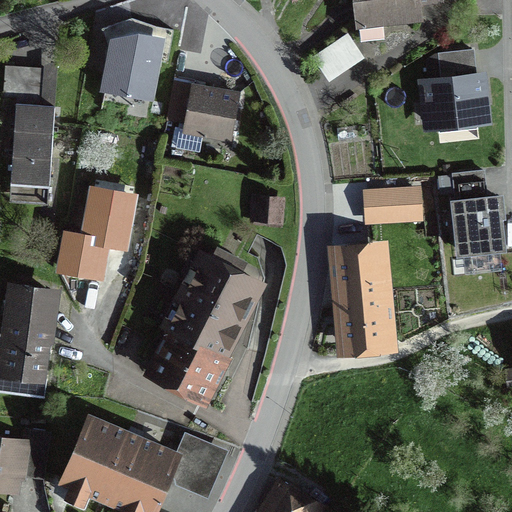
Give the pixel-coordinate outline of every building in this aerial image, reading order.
[(447,5),(446,0),(360,0),(363,32),(426,27),(425,7),(447,5)] [(138,28),(111,35),(102,85),(151,94),(162,32),(138,28)] [(360,54),(347,34),(314,56),(327,76),(360,54)] [(494,131),(487,78),(421,84),(426,137),(494,131)] [(243,96),(196,87),(186,137),(233,146),(243,96)] [(56,103),(16,100),(10,180),(51,183),(56,103)] [(369,219),(419,216),(417,189),(367,193),(369,219)] [(126,241),(133,204),(91,197),(85,231),(69,228),(62,266),(101,273),(107,237),(126,241)] [(280,199),(254,197),(251,225),(278,227),(280,199)] [(509,259),(504,202),(456,207),(461,263),(509,259)] [(206,397),(268,278),(204,245),(165,320),(171,323),(148,367),(206,397)] [(397,351),(388,249),(333,253),(341,356),(397,351)] [(59,287),(11,280),(0,359),(0,369),(46,376),(59,287)] [(158,511),(169,488),(181,460),(93,423),(64,490),(116,511),(158,511)] [(41,478),(48,431),(25,428),(24,438),(0,434),(0,489),(17,492),(20,475),(41,478)] [(188,441),(181,460),(169,488),(209,504),(228,457),(188,441)] [(325,511),(328,508),(280,479),(259,511),(325,511)]
